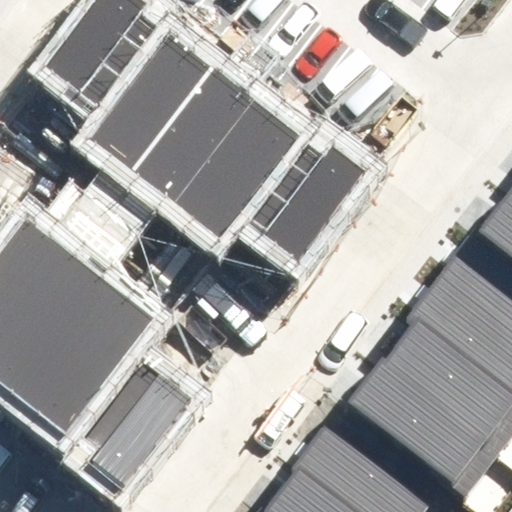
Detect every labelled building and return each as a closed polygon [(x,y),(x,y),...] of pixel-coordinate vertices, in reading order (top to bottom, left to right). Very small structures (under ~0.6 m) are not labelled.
[(106,110),(87,134),(222,236),(240,212),(296,256),(357,176),(125,0),(95,0),(46,65),(106,110)] [(511,187),(426,305),(511,367),(511,187)] [(0,248),(0,384),(67,437),(159,321),(25,217),(0,248)] [(511,401),(418,331),(355,416),(456,492),(511,418),(511,401)] [(142,370),(89,436),(100,445),(83,466),(119,494),(189,408),(142,370)] [(408,511),(417,501),(333,437),(275,511),(408,511)]
